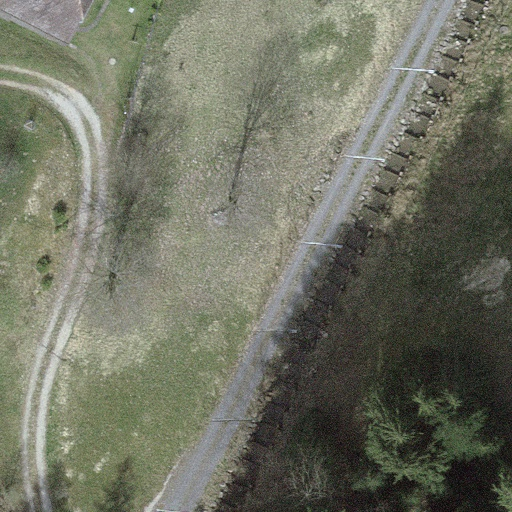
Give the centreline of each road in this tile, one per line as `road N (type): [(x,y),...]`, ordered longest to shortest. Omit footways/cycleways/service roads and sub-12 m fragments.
road 1 (track): [(179,511),(442,0)]
road 2 (track): [(0,76),(40,84),(70,103),(92,164),(80,262),(41,385),(44,511)]
